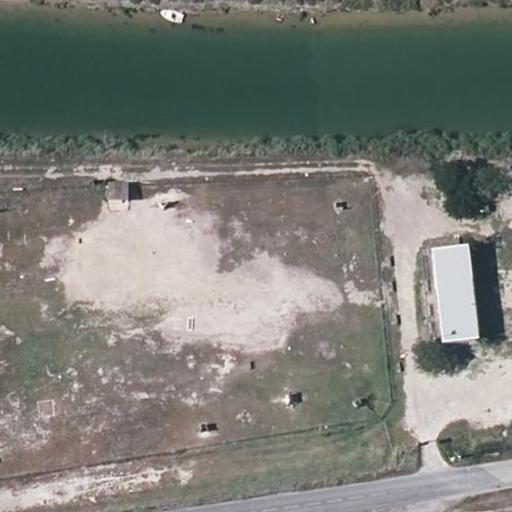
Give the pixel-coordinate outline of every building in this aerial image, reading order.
[(425,168),(424,180),(444,181),(444,169),(425,168)] [(451,172),(451,179),(484,180),(484,173),(451,172)] [(130,203),(129,181),(108,181),(109,204),(130,203)] [(450,188),(451,195),(489,197),(489,190),(450,188)] [(488,214),(488,207),(449,204),(449,212),(488,214)] [(471,245),(436,249),(445,343),(481,339),(471,245)] [(436,249),(420,251),(430,345),(445,343),(436,249)]
